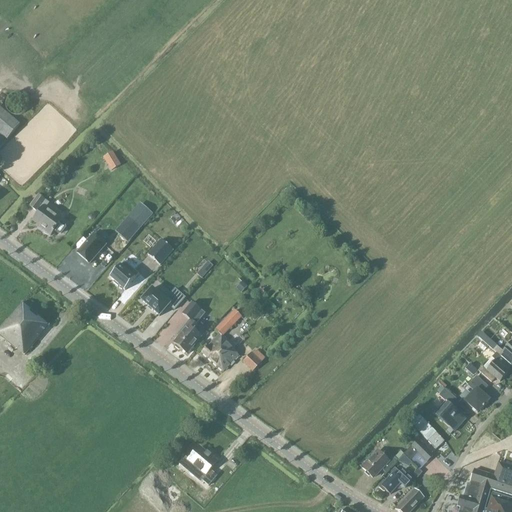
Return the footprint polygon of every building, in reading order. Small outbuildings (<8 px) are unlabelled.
[(0,134),(7,141),(20,125),(0,108),(0,134)] [(112,163),(109,165),(112,171),(120,165),(113,154),(108,157),(112,163)] [(38,196),(29,208),(38,214),(32,222),(42,229),(41,230),(43,232),(43,233),(47,236),(48,236),(50,237),(54,232),(58,235),(61,235),(66,228),(66,225),(61,222),(62,220),(46,209),(49,204),(38,196)] [(142,214),(134,223),(139,227),(151,213),(142,205),(138,210),(142,214)] [(76,254),(89,265),(105,246),(93,235),(76,254)] [(161,240),(148,255),(160,266),(173,251),(161,240)] [(110,278),(125,291),(136,279),(135,279),(138,276),(139,274),(124,262),(121,266),(120,266),(119,267),(110,278)] [(208,263),(204,268),(208,271),(213,267),(208,263)] [(203,294),(211,286),(202,277),(194,285),(203,294)] [(242,291),(246,285),(241,281),(237,287),(242,291)] [(142,302),(143,302),(148,307),(149,308),(151,309),(152,310),(153,311),(159,316),(160,317),(160,316),(169,306),(174,310),(185,299),(175,290),(166,301),(158,294),(154,291),(152,289),(142,300),(141,301),(142,302)] [(22,303),(0,329),(0,336),(16,350),(17,349),(24,355),(49,326),(22,303)] [(179,350),(181,350),(187,355),(201,338),(195,333),(199,327),(196,325),(205,314),(192,303),(183,315),(190,321),(180,333),(181,335),(174,344),(176,345),(175,348),(179,350)] [(219,334),(201,353),(223,373),(239,356),(238,354),(239,353),(235,349),(236,349),(223,337),(241,317),(234,311),(215,330),(219,334)] [(500,356),(511,367),(511,365),(511,341),(511,342),(503,352),(497,347),(493,351),(496,353),(500,356)] [(242,363),(253,373),(262,364),(261,363),(265,359),(257,351),(256,352),(254,351),(252,354),(251,353),(242,363)] [(511,367),(500,356),(496,353),(484,367),(482,366),(478,371),(492,383),(495,378),(500,383),(509,372),(507,371),(511,367)] [(473,375),(478,370),(470,362),(465,367),(473,375)] [(0,392),(9,383),(0,374),(0,392)] [(473,392),(464,401),(478,413),(489,401),(482,394),(488,387),(477,377),(468,386),(473,392)] [(447,404),(437,417),(454,433),(466,419),(454,409),(459,403),(445,390),(439,397),(447,404)] [(445,442),(420,416),(411,424),(436,450),(445,442)] [(417,441),(403,455),(410,462),(418,454),(427,463),(433,456),(417,441)] [(199,447),(188,460),(194,466),(190,470),(196,476),(195,477),(200,481),(201,480),(208,486),(217,476),(210,470),(217,461),(211,456),(212,454),(211,454),(208,451),(208,450),(206,453),(199,447)] [(398,460),(394,457),(393,459),(385,452),(383,455),(378,450),(361,468),(373,479),(381,470),(385,474),(398,460)] [(511,511),(511,467),(498,463),(494,476),(492,475),(475,469),(470,484),(468,483),(458,511),(511,511)] [(383,482),(379,486),(379,488),(383,492),(384,492),(385,491),(390,496),(396,489),(398,490),(399,490),(402,487),(405,489),(413,481),(413,480),(411,478),(403,470),(400,473),(395,469),(391,473),(391,475),(392,476),(385,483),(384,482),(383,482)] [(414,489),(394,510),(396,511),(411,511),(424,499),(414,489)]
